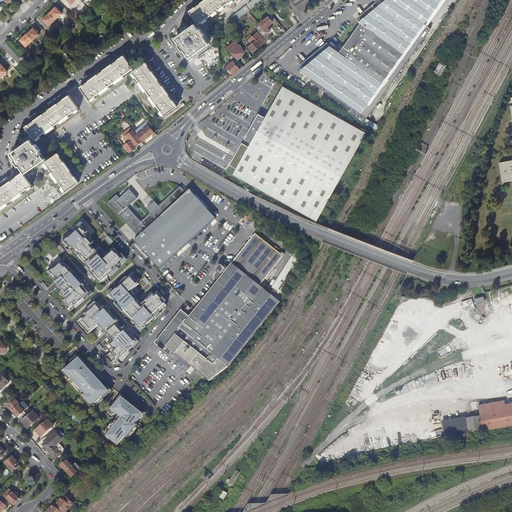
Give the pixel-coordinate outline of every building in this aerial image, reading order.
[(199,24),(232,0),(204,0),(196,6),(190,11),(193,15),(199,24)] [(261,2),(263,0),(252,0),(248,4),(252,9),(261,2)] [(379,0),(357,19),(360,22),(339,52),(330,46),(331,45),(327,43),(299,67),(301,69),(301,70),(362,113),(362,114),(364,115),(382,91),(393,75),(401,64),(414,46),(428,25),(422,21),(436,0),(379,0)] [(225,22),(229,28),(250,11),(245,6),(225,22)] [(56,7),(50,13),(43,19),(49,25),(56,19),(58,17),(59,18),(61,18),(62,18),(63,18),(64,17),(65,16),(65,15),(65,13),(64,12),(64,11),(62,13),(56,7)] [(75,10),(72,14),(77,19),(80,15),(75,10)] [(276,20),(272,14),(259,24),(269,35),(272,33),(270,29),(271,28),(269,25),(276,20)] [(197,25),(195,23),(188,28),(186,30),(182,33),(176,37),(180,43),(179,44),(184,51),(185,50),(190,57),(209,43),(204,36),(205,35),(201,29),(200,29),(197,25)] [(40,34),(34,28),(27,34),(21,40),(26,46),(33,40),(40,34)] [(268,40),(259,28),(248,37),(253,43),(249,46),(254,52),(262,45),(268,40)] [(236,59),(237,59),(245,53),(236,41),(227,47),(236,59)] [(84,84),(80,87),(89,100),(132,71),(134,69),(129,63),(124,55),(114,63),(99,73),(84,84)] [(233,75),(243,67),(237,59),(236,59),(227,66),(233,75)] [(145,62),(132,72),(164,116),(170,112),(177,107),(176,106),(170,97),(163,88),(159,82),(153,73),(149,67),(148,66),(145,62)] [(186,138),(186,151),(189,156),(190,157),(194,160),(230,181),(254,195),(300,216),(326,227),(357,167),(377,132),(266,69),(248,83),(242,88),(211,113),(200,121),(194,127),(186,138)] [(35,140),(79,109),(69,96),(59,103),(45,113),(30,124),(25,127),(26,128),(29,132),(35,140)] [(141,141),(143,143),(149,137),(155,132),(149,126),(146,123),(134,133),(137,135),(141,141)] [(132,130),(126,135),(128,138),(134,145),(135,146),(141,141),(137,135),(134,133),(132,130)] [(128,138),(126,135),(124,137),(128,142),(124,146),(130,153),(137,148),(135,146),(134,145),(128,138)] [(35,145),(32,140),(25,145),(23,147),(19,149),(12,154),(16,159),(15,160),(19,167),(21,166),(26,173),(45,159),(40,151),(41,150),(36,144),(35,145)] [(46,162),(67,191),(79,182),(73,173),(72,172),(71,170),(62,159),(61,158),(60,156),(58,153),(46,162)] [(511,159),(499,162),(502,182),(511,180),(511,159)] [(0,209),(32,186),(22,173),(14,179),(12,180),(11,181),(0,189),(0,209)] [(180,250),(188,243),(214,220),(189,192),(185,195),(179,188),(159,207),(155,202),(151,205),(146,210),(150,214),(143,220),(140,223),(127,208),(136,199),(129,190),(120,199),(117,196),(108,203),(126,223),(138,237),(134,241),(136,243),(145,254),(154,264),(159,269),(165,264),(180,250)] [(120,263),(124,259),(114,248),(102,259),(97,253),(98,252),(93,247),(91,245),(94,243),(86,234),(88,232),(82,226),(76,231),(75,230),(69,235),(70,236),(64,242),(70,248),(71,247),(73,249),(79,256),(81,255),(87,261),(85,264),(90,270),(89,271),(90,273),(100,283),(108,276),(121,265),(120,263)] [(258,331),(280,302),(260,286),(283,256),(255,234),(228,268),(225,266),(224,266),(224,267),(223,268),(221,266),(219,266),(216,270),(217,271),(218,272),(216,274),(215,276),(215,278),(218,281),(217,283),(208,293),(195,310),(193,312),(189,317),(181,310),(179,312),(154,344),(169,357),(172,354),(192,370),(209,383),(226,370),(258,331)] [(272,288),(284,296),(306,260),(307,259),(295,251),(272,288)] [(87,287),(85,289),(83,287),(84,286),(83,285),(65,264),(63,266),(60,263),(53,269),(52,268),(46,272),(51,278),(53,276),(56,280),(54,283),(55,285),(61,291),(59,293),(65,299),(62,302),(63,303),(61,305),(68,313),(72,310),(70,309),(73,306),(74,307),(88,295),(90,296),(93,293),(87,287)] [(141,329),(145,326),(146,326),(160,313),(159,312),(167,306),(164,303),(166,301),(158,292),(155,295),(154,294),(146,300),(147,302),(143,305),(135,297),(134,296),(136,295),(132,291),(140,284),(132,276),(123,284),(122,283),(110,294),(115,301),(117,302),(115,303),(124,313),(125,311),(131,317),(129,318),(133,322),(135,324),(141,329)] [(108,345),(113,351),(111,353),(114,355),(112,357),(117,362),(121,357),(132,347),(133,347),(137,342),(130,335),(123,328),(122,329),(116,324),(118,322),(107,309),(99,301),(84,315),(85,317),(81,321),(79,323),(89,334),(90,333),(91,333),(98,325),(107,334),(113,341),(108,345)] [(64,370),(71,378),(67,380),(82,397),(90,406),(94,402),(95,403),(110,390),(100,378),(99,379),(96,375),(93,372),(94,371),(81,355),(75,360),(76,361),(74,363),(73,362),(69,366),(64,370)] [(104,378),(98,371),(96,372),(102,380),(104,378)] [(0,373),(0,387),(1,388),(9,381),(1,372),(0,373)] [(12,409),(18,403),(20,402),(13,394),(5,402),(12,409)] [(136,423),(144,413),(136,406),(123,396),(121,398),(119,397),(112,406),(110,409),(106,413),(113,419),(102,431),(106,434),(105,435),(117,444),(124,435),(127,437),(138,424),(136,423)] [(479,406),(483,430),(511,425),(511,403),(505,405),(504,401),(479,406)] [(18,403),(12,409),(17,415),(24,410),(18,403)] [(32,409),(21,420),(27,427),(39,416),(32,409)] [(466,418),(469,433),(483,430),(480,415),(466,418)] [(40,436),(53,424),(47,418),(34,430),(40,436)] [(445,438),(469,433),(466,418),(442,422),(445,435),(445,438)] [(45,440),(42,443),(55,458),(65,449),(58,442),(62,438),(54,430),(45,439),(45,440)] [(13,456),(6,463),(13,472),(21,465),(13,456)] [(66,470),(72,465),(67,459),(61,465),(66,470)] [(72,465),(66,470),(71,477),(81,468),(76,462),(72,465)] [(2,497),(11,504),(11,503),(14,505),(20,499),(17,497),(19,495),(16,492),(14,494),(9,489),(2,497)] [(66,500),(65,499),(63,501),(61,499),(57,502),(59,504),(65,510),(66,511),(74,503),(68,497),(66,500)]
